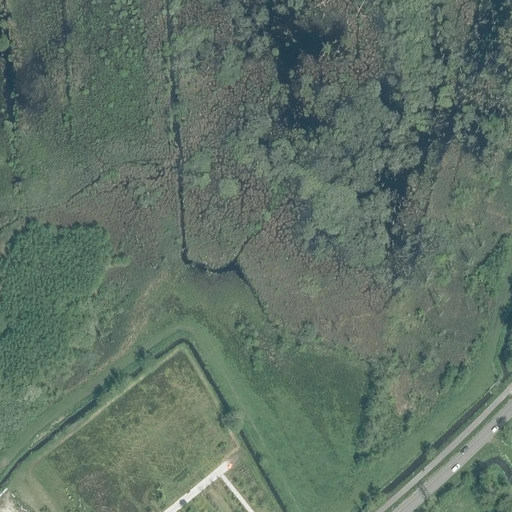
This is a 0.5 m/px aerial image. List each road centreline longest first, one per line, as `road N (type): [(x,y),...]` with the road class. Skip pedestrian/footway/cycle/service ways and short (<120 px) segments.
road 1 (track): [(300,511),(216,364),(182,326),(37,426),(0,468)]
road 2 (track): [(511,261),(476,384),(337,511)]
road 3 (tertiary): [(402,511),(511,408)]
